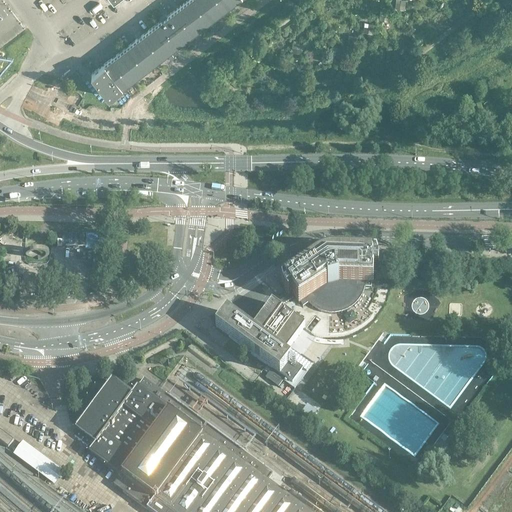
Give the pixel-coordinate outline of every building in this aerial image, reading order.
[(193,34),(237,0),(236,0),(187,0),(179,7),(177,8),(174,10),(172,12),(168,15),(161,21),(156,24),(128,46),(123,49),(98,69),(91,74),(94,77),(102,88),(109,97),(132,80),(135,77),(138,75),(173,48),(175,47),(178,45),(186,39),(189,36),(193,34)] [(405,10),(406,0),(404,0),(395,0),(395,9),(400,9),(400,10),(405,10)] [(511,6),(511,2),(510,0),(502,0),(501,1),(508,10),(511,6)] [(389,22),(390,12),(384,11),(385,11),(380,11),(379,21),(389,22)] [(373,34),(374,24),(369,24),(369,23),(364,23),(363,33),(373,34)] [(320,38),(315,32),(311,35),(315,41),(320,38)] [(357,46),(358,36),(348,35),(347,45),(357,46)] [(301,54),(302,44),(297,43),(292,42),(291,53),(301,54)] [(341,58),(342,49),(338,48),(338,47),(332,46),(331,57),(341,58)] [(266,81),(267,70),(262,70),(262,69),(257,69),(256,79),(261,80),(266,81)] [(99,247),(99,234),(69,233),(68,245),(99,247)] [(330,254),(330,248),(325,248),(321,249),(318,251),(316,252),(319,258),(319,257),(322,256),(324,255),(326,255),(328,255),(330,254)] [(373,283),(373,271),(378,271),(378,272),(378,270),(378,268),(378,265),(378,263),(377,261),(377,259),(377,258),(376,255),(333,254),(330,254),(328,255),(326,255),(324,255),(322,256),(319,257),(319,258),(318,258),(316,259),(298,271),(281,283),(282,285),(282,287),(283,289),(283,290),(284,290),(284,291),(284,292),(285,294),(286,295),(287,297),(284,299),(281,301),(274,306),(272,305),(269,308),(254,328),(251,332),(254,334),(291,361),(285,356),(305,329),(277,309),(283,305),(286,302),(293,298),(298,305),(300,304),(303,308),(314,300),(316,301),(317,302),(319,303),(320,304),(322,305),(324,305),(325,306),(327,306),(329,307),(331,307),(332,307),(334,307),(336,306),(338,306),(339,306),(341,305),(343,304),(344,304),(345,303),(347,302),(349,300),(350,299),(351,298),(352,297),(353,296),(353,295),(354,293),(355,292),(356,290),(356,289),(357,288),(371,288),(371,283),(373,283)] [(292,362),(291,361),(254,334),(251,332),(227,314),(217,328),(229,336),(228,337),(229,338),(267,366),(292,385),(303,370),(300,368),(295,364),(292,362)] [(143,354),(145,358),(176,342),(174,337),(143,354)] [(219,366),(190,345),(188,348),(217,370),(219,366)] [(304,511),(266,483),(271,475),(143,381),(138,387),(131,396),(111,382),(76,430),(79,432),(91,442),(97,446),(91,454),(108,466),(121,476),(114,486),(147,511),(154,500),(164,508),(160,511),(304,511)] [(0,442),(8,448),(13,441),(0,431),(0,442)] [(91,442),(79,432),(74,438),(87,448),(91,442)] [(23,442),(21,444),(13,455),(53,486),(64,472),(23,442)] [(511,511),(511,476),(509,480),(511,481),(488,511),(511,511)]
